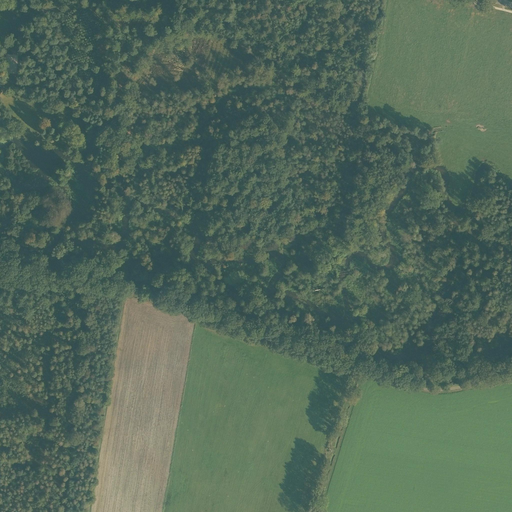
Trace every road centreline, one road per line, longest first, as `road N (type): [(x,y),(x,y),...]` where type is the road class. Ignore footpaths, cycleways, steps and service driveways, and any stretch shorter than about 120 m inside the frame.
road 1 (track): [(179,308),(424,388),(511,377)]
road 2 (track): [(0,283),(85,282),(179,308)]
road 3 (track): [(358,367),(311,511)]
